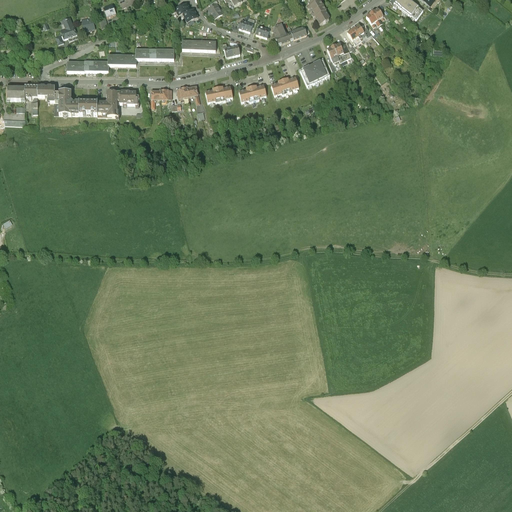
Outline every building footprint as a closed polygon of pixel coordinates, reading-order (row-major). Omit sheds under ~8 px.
[(135,4),(132,0),(120,0),(118,2),(122,12),(127,9),(126,8),(135,4)] [(229,0),(231,1),(235,9),(243,5),(240,2),(241,1),(240,0),(236,0),(237,0),(236,0),(229,0)] [(322,3),(320,0),(309,0),(311,2),(307,4),(310,9),(308,10),(310,15),(323,8),(320,4),(322,3)] [(404,0),(405,0),(404,0),(397,0),(394,5),(398,9),(411,19),(411,18),(416,22),(423,12),(418,9),(419,8),(413,4),(414,4),(411,2),(407,0),(404,0)] [(436,0),(435,0),(420,0),(420,1),(430,8),(436,0)] [(188,10),(187,6),(175,12),(177,16),(188,10)] [(219,12),(216,7),(211,11),(208,12),(215,22),(223,17),(222,16),(222,14),(221,12),(219,12)] [(116,18),(112,8),(103,12),(107,21),(116,18)] [(323,8),(310,15),(311,15),(314,20),(315,19),(320,27),(326,24),(325,23),(329,20),(325,13),(326,13),(323,8)] [(190,13),(188,10),(177,16),(179,20),(183,18),(183,17),(190,13)] [(372,15),(377,23),(379,21),(381,20),(383,23),(385,21),(377,11),(372,15)] [(195,16),(193,12),(190,13),(183,17),(183,18),(185,22),(195,16)] [(377,23),(372,15),(366,19),(373,29),(375,28),(374,25),(375,24),(377,23)] [(198,21),(195,16),(185,22),(187,26),(193,23),(193,24),(194,23),(198,21)] [(281,27),(284,25),(279,18),(274,30),(281,27)] [(92,20),(82,23),(85,35),(95,32),(93,23),(92,20)] [(73,29),(70,21),(67,22),(67,21),(65,22),(65,23),(64,23),(67,31),(61,33),(62,38),(61,38),(63,43),(64,42),(77,37),(74,29),(73,29)] [(248,22),(247,25),(244,34),(250,36),(254,24),(252,24),(253,22),(249,21),(248,22)] [(108,31),(105,22),(99,24),(102,33),(108,31)] [(244,24),(241,23),(240,26),(240,29),(239,32),(244,34),(247,25),(244,24)] [(286,37),(281,27),(274,30),(273,34),(276,41),(286,38),(286,37)] [(353,31),(358,39),(360,38),(362,36),(364,39),(366,37),(362,32),(358,27),(353,31)] [(264,31),(259,29),(256,38),(261,39),(264,31)] [(291,35),(293,42),(307,37),(306,36),(304,29),(299,31),(299,30),(294,32),(294,33),(290,35),(291,35)] [(362,32),(366,37),(367,40),(372,36),(366,29),(362,32)] [(270,33),(264,31),(261,39),(267,41),(270,33)] [(358,39),(353,31),(347,36),(352,43),(353,43),(354,44),(353,44),(355,47),(361,43),(358,39)] [(286,38),(276,41),(279,48),(293,42),(291,35),(286,37),(286,38)] [(63,43),(61,38),(55,40),(58,47),(64,45),(63,43)] [(363,41),(360,38),(358,39),(361,43),(363,46),(366,44),(365,42),(363,41)] [(215,46),(182,45),(182,55),(215,55),(215,46)] [(333,49),(339,62),(340,64),(351,59),(349,53),(348,54),(344,46),(340,48),(339,46),(333,49)] [(223,52),(224,52),(226,61),(233,59),(231,50),(227,51),(226,47),(222,48),(223,52)] [(231,50),(233,59),(240,57),(238,48),(231,50)] [(339,62),(333,49),(327,52),(332,62),(333,65),(334,64),(336,65),(338,64),(338,62),(339,62)] [(174,55),(136,54),(136,60),(136,64),(174,64),(174,55)] [(136,64),(136,60),(108,60),(108,65),(108,69),(136,69),(136,64)] [(330,75),(323,61),(320,62),(320,61),(313,64),(313,65),(309,67),(309,66),(302,69),(303,71),(300,72),(307,86),(313,83),(313,84),(324,79),(324,78),(330,75)] [(67,69),(66,69),(65,70),(65,71),(65,72),(66,72),(66,73),(67,73),(67,74),(85,75),(85,65),(67,65),(67,69)] [(108,69),(108,65),(85,65),(85,75),(108,75),(108,69)] [(299,88),(296,78),(288,80),(288,79),(278,82),(278,83),(271,86),(274,96),(282,93),(282,95),(286,94),(286,92),(288,92),(288,93),(292,92),(292,90),(299,88)] [(246,90),(239,92),(241,102),(249,100),(249,102),(259,99),(259,97),(266,95),(264,85),(256,87),(256,86),(246,89),(246,90)] [(233,97),(230,87),(223,89),(223,88),(212,90),(213,91),(205,93),(208,103),(215,101),(216,103),(220,102),(219,101),(221,100),(222,102),(226,101),(225,99),(233,97)] [(37,88),(25,88),(25,99),(28,99),(28,100),(31,100),(32,99),(33,99),(34,98),(35,99),(37,99),(37,88)] [(37,99),(47,99),(47,104),(54,104),(54,95),(55,95),(55,88),(51,88),(41,88),(37,88),(37,99)] [(187,89),(189,98),(193,97),(198,96),(196,88),(188,90),(187,89)] [(189,98),(187,89),(176,92),(178,101),(189,98)] [(25,90),(6,90),(6,102),(25,101),(25,90)] [(55,95),(54,95),(54,104),(59,104),(59,116),(79,116),(79,102),(75,102),(75,103),(73,103),(71,102),(71,95),(71,93),(69,93),(69,92),(61,92),(59,92),(59,95),(55,95)] [(107,102),(106,103),(106,104),(97,104),(97,116),(97,117),(117,117),(117,105),(127,105),(127,106),(137,106),(137,101),(139,101),(139,98),(138,98),(138,96),(137,96),(136,96),(136,94),(130,94),(129,94),(127,94),(127,93),(122,93),(121,93),(121,94),(114,94),(114,92),(111,92),(110,93),(110,94),(107,94),(107,102)] [(160,93),(151,93),(151,102),(156,101),(160,101),(160,92),(160,93)] [(171,92),(160,92),(160,101),(171,101),(171,92)] [(79,102),(79,116),(83,116),(83,114),(87,114),(87,116),(89,116),(89,114),(93,114),(93,116),(97,116),(97,104),(97,102),(93,102),(93,103),(89,103),(89,105),(87,105),(87,103),(83,103),(83,102),(79,102)]
